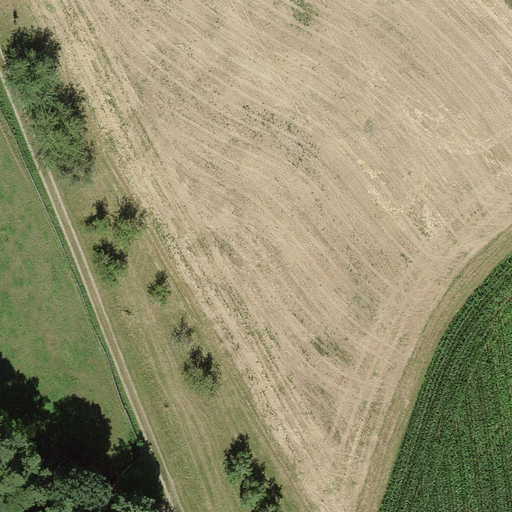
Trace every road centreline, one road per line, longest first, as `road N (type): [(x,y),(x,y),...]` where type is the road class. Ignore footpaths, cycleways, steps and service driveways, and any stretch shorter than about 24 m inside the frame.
road 1 (track): [(176,511),(0,100)]
road 2 (track): [(360,511),(440,337),(511,238)]
